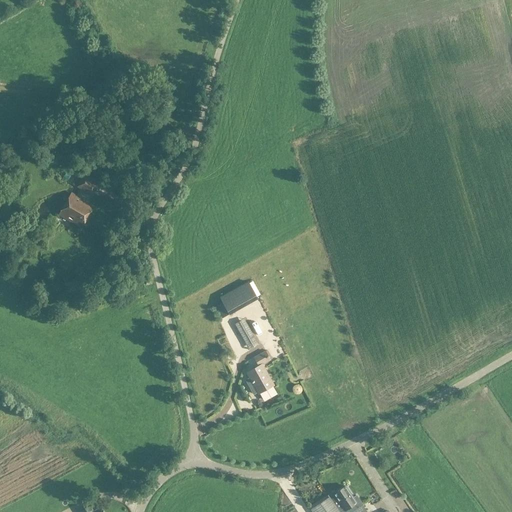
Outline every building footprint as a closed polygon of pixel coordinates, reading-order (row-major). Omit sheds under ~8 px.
[(76,156),(60,154),(58,163),(74,166),(76,156)] [(84,168),(91,166),(89,159),(81,161),(84,168)] [(78,186),(84,176),(79,173),(74,183),(78,186)] [(84,175),(84,176),(78,186),(92,194),(98,183),(84,175)] [(60,214),(72,221),(81,227),(93,206),(71,194),(60,214)] [(236,311),(227,294),(220,298),(229,315),(236,311)] [(244,320),(241,321),(250,339),(244,342),(248,349),(257,344),(244,320)] [(244,342),(250,339),(241,321),(235,325),(244,342)] [(273,386),(262,365),(270,360),(265,351),(254,358),(259,366),(247,373),(250,378),(246,381),(254,394),(258,392),(259,394),(273,386)] [(273,370),(268,373),(272,380),(277,376),(273,370)] [(359,484),(363,481),(354,468),(350,471),(359,484)] [(352,511),(363,505),(356,495),(353,497),(346,486),(334,494),(333,492),(328,495),(328,496),(329,498),(329,497),(333,503),(339,511),(352,511)] [(339,511),(333,503),(329,497),(329,498),(311,509),(313,511),(339,511)]
